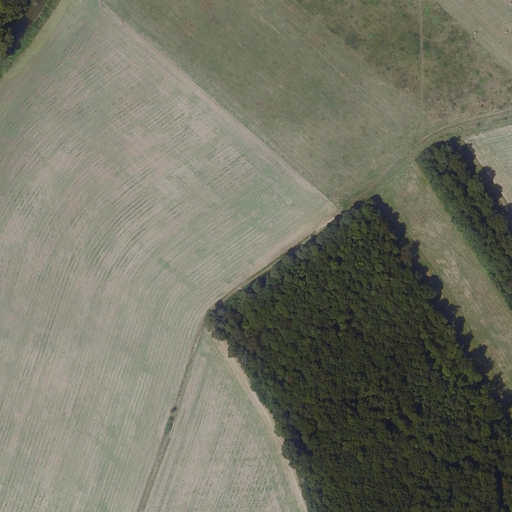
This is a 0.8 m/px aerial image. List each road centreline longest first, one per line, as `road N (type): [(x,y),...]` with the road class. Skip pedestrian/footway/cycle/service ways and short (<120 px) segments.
road 1 (track): [(141,511),(204,324),(436,131),(511,109)]
road 2 (track): [(511,428),(361,192)]
